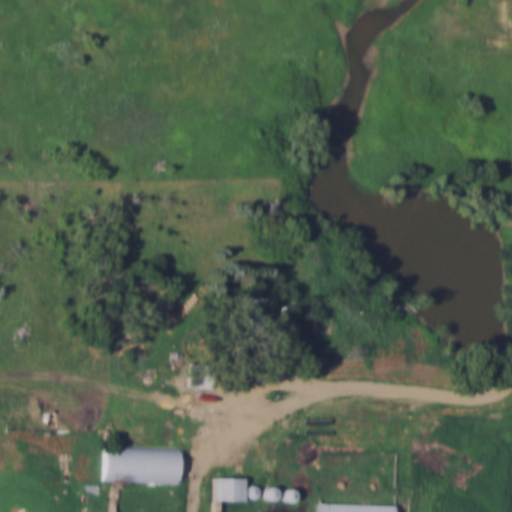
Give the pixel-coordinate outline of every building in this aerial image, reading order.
[(235,296),(261,297),(260,330),(235,330),(235,296)] [(185,362),(211,364),(210,385),(184,384),(185,362)] [(262,441),(273,442),(271,466),(261,465),(262,441)] [(176,447),(176,484),(99,484),(99,447),(176,447)] [(208,477),(237,478),(237,502),(207,501),(208,477)] [(254,493),(253,488),(248,485),(243,487),(240,491),(242,496),(246,499),(251,497),(254,493)] [(270,495),(268,489),(264,487),(259,488),(256,493),(258,498),(262,501),(267,499),(270,495)] [(289,497),(288,492),(283,489),(278,491),(275,495),(277,500),(281,503),(287,501),(289,497)] [(315,511),(316,503),(390,507),(389,511),(315,511)]
